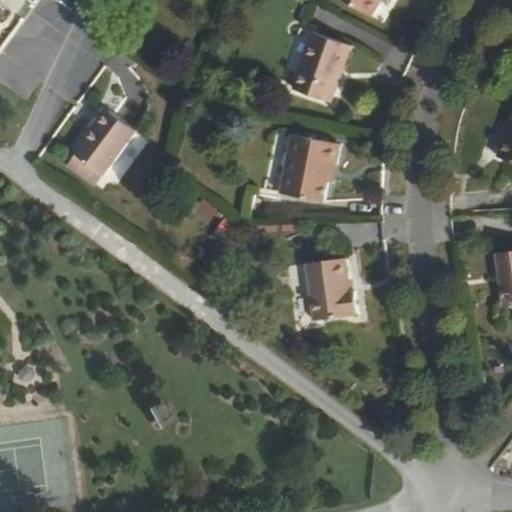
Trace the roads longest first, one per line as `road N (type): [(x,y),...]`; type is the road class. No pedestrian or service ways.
road 1 (residential): [(435,489),(14,173)]
road 2 (residential): [(435,489),(452,457),(414,177),(452,58),(493,0)]
road 3 (residential): [(96,0),(14,173)]
